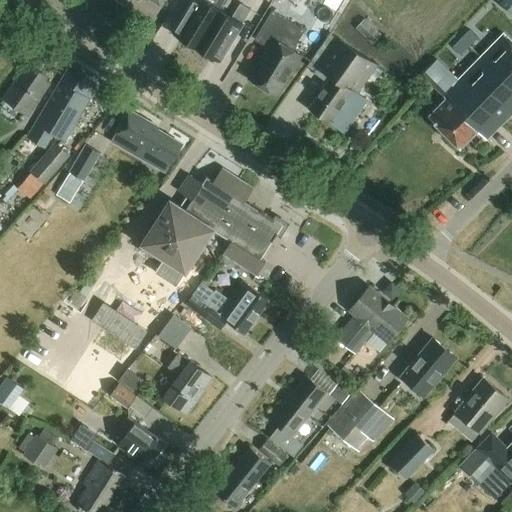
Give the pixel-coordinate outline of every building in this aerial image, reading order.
[(146,0),(159,8),(164,0),(146,0)] [(193,0),(173,34),(196,48),(201,40),(220,9),(213,5),(207,1),(207,0),(193,0)] [(511,0),(498,0),(497,1),(511,15),(511,0)] [(201,40),(196,48),(197,49),(213,58),(219,62),(250,10),(249,10),(240,4),(236,11),(232,17),(220,9),(201,40)] [(304,31),(271,11),(254,40),(267,48),(247,79),(277,97),(302,56),(293,50),(304,31)] [(452,48),(460,56),(478,38),(469,30),(452,48)] [(329,34),(306,66),(314,72),(337,39),(329,34)] [(445,100),(428,117),(460,148),(477,131),(486,139),(511,113),(511,44),(502,34),(441,96),(445,100)] [(359,90),(376,65),(337,38),(337,39),(314,72),(313,73),(327,83),(309,109),(344,133),(366,101),(343,85),(345,81),(359,90)] [(47,78),(32,68),(29,73),(24,69),(3,100),(29,117),(50,86),(44,82),(47,78)] [(36,124),(26,138),(44,149),(54,135),(64,141),(71,129),(79,116),(77,114),(83,106),(85,107),(94,93),(86,88),(90,83),(69,70),(43,112),(36,124)] [(158,128),(129,111),(111,142),(166,173),(182,145),(157,131),(158,128)] [(30,172),(45,185),(70,157),(55,143),(30,172)] [(85,146),(69,173),(85,183),(101,156),(85,146)] [(210,228),(240,182),(221,170),(213,183),(206,179),(202,185),(190,177),(180,193),(192,201),(185,212),(170,202),(142,245),(186,273),(213,231),(214,231),(210,228)] [(30,174),(18,187),(30,198),(43,186),(30,174)] [(214,231),(213,231),(231,243),(223,255),(256,276),(265,263),(261,260),(282,227),(245,203),(253,191),(240,182),(210,228),(214,231)] [(235,263),(223,255),(215,268),(221,271),(230,270),(235,263)] [(79,295),(86,299),(104,272),(97,267),(79,295)] [(229,302),(221,295),(215,291),(207,303),(195,294),(186,305),(204,319),(211,310),(219,316),(244,334),(268,302),(243,283),(229,302)] [(385,341),(406,316),(368,285),(348,310),(353,315),(335,337),(354,353),(372,331),(385,341)] [(159,337),(176,349),(191,328),(174,316),(159,337)] [(325,329),(319,336),(329,344),(335,337),(325,329)] [(456,357),(432,337),(401,376),(424,395),(456,357)] [(189,362),(177,354),(167,368),(179,376),(163,398),(188,415),(196,403),(195,402),(212,378),(189,362)] [(144,384),(128,372),(121,381),(137,394),(144,384)] [(350,373),(344,381),(353,389),(360,382),(350,373)] [(302,446),(289,436),(325,391),(307,376),(271,421),(278,427),(269,439),(293,458),(302,446)] [(507,398),(482,377),(455,411),(480,432),(507,398)] [(6,378),(0,385),(0,404),(8,410),(22,391),(6,378)] [(119,384),(109,397),(127,410),(137,397),(119,384)] [(329,396),(341,406),(351,395),(338,384),(329,396)] [(358,392),(326,428),(359,454),(390,418),(358,392)] [(164,445),(128,418),(111,441),(145,467),(153,456),(155,458),(164,445)] [(80,425),(69,441),(85,453),(97,436),(80,425)] [(511,441),(506,447),(490,431),(458,463),(477,482),(494,465),(510,481),(511,478),(511,441)] [(417,435),(389,462),(407,480),(434,452),(417,435)] [(34,436),(21,456),(44,471),(56,451),(34,436)] [(267,440),(258,451),(279,467),(288,456),(267,440)] [(269,462),(249,447),(214,492),(234,507),(269,462)] [(101,511),(124,475),(100,460),(84,485),(88,488),(77,506),(87,511),(101,511)] [(418,504),(439,504),(440,491),(418,490),(418,504)]
